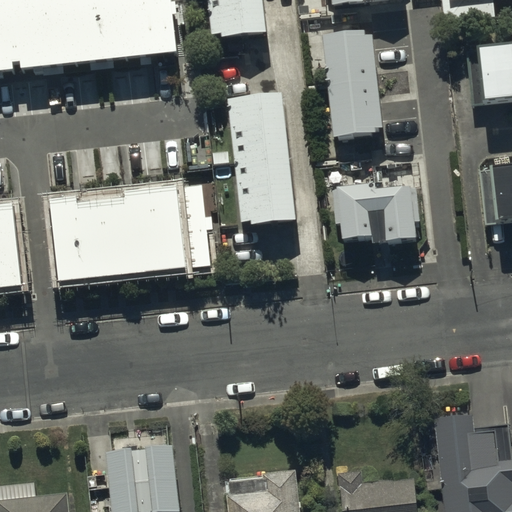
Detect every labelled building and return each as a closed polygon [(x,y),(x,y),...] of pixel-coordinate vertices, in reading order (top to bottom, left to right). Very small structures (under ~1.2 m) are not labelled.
[(174,0),(0,0),(0,71),(180,51),(174,0)] [(266,0),(210,0),(214,35),(225,34),(225,39),(270,35),(266,0)] [(443,0),(446,23),(496,18),(494,0),(443,0)] [(491,27),(472,29),(473,37),(467,38),(468,45),(457,46),(464,116),(479,115),(481,125),(506,123),(505,113),(511,112),(511,40),(511,41),(510,33),(492,34),(491,27)] [(375,30),(325,35),(336,137),(386,131),(375,30)] [(286,93),(231,98),(243,227),(298,221),(286,93)] [(511,163),(492,166),(498,221),(511,219),(511,163)] [(414,181),(339,188),(344,244),(420,237),(414,181)] [(80,195),(53,198),(62,283),(213,268),(205,184),(129,192),(130,198),(81,203),(80,195)] [(0,287),(26,285),(17,204),(0,205),(0,287)] [(474,414),(435,418),(444,511),(511,511),(511,461),(508,424),(475,427),(474,414)] [(176,446),(110,453),(116,511),(180,511),(183,511),(176,446)] [(302,511),(299,470),(267,473),(267,479),(228,482),(230,511),(302,511)] [(363,470),(339,473),(342,511),(421,511),(418,477),(364,483),(363,470)] [(0,489),(1,499),(0,499),(0,511),(70,511),(68,494),(36,497),(34,483),(0,487),(0,489)]
